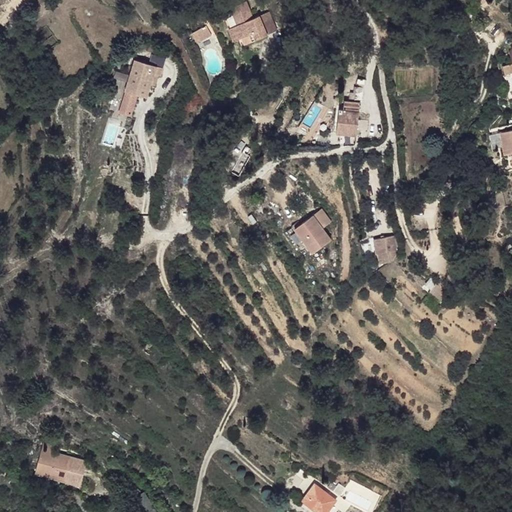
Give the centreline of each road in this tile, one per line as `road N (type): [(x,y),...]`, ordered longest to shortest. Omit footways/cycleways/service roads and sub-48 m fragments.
road 1 (track): [(393,148),(280,155),(163,250),(171,295),(239,391),(192,511)]
road 2 (track): [(462,237),(442,258),(424,253),(411,236),(376,30)]
